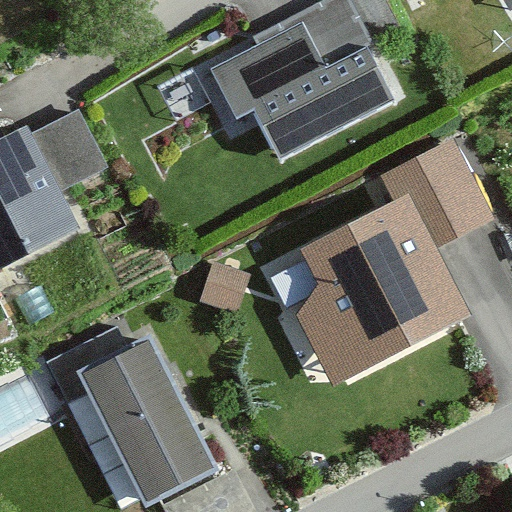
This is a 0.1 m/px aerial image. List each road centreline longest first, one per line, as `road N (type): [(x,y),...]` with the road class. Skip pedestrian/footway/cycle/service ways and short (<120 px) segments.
road 1 (residential): [(511,431),(348,511)]
road 2 (residential): [(29,83),(172,0)]
